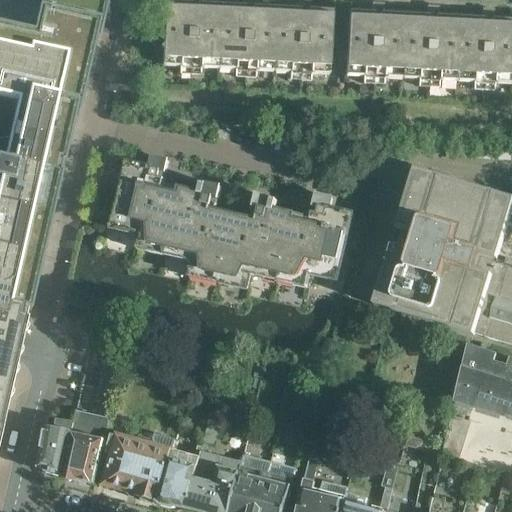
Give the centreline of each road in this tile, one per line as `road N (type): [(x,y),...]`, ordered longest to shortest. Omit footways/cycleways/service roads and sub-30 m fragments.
road 1 (residential): [(15,494),(92,117)]
road 2 (residential): [(350,165),(92,117)]
road 3 (residential): [(92,117),(119,0)]
